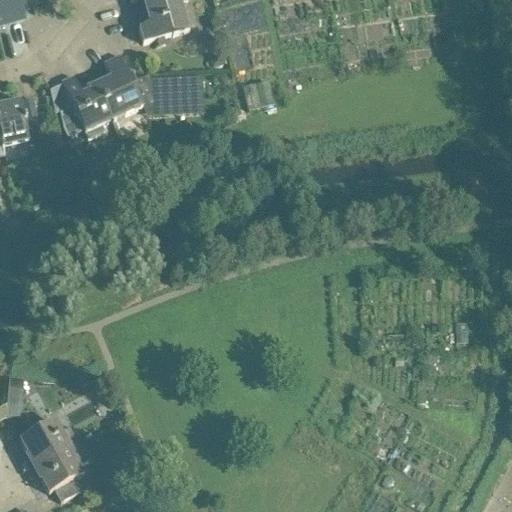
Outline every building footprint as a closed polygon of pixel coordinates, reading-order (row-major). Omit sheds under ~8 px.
[(0,0),(0,21),(19,16),(15,0),(0,0)] [(140,2),(144,16),(181,5),(179,0),(129,0),(131,5),(140,2)] [(181,5),(144,16),(148,28),(138,31),(143,47),(189,33),(181,5)] [(110,80),(96,86),(112,124),(142,111),(138,101),(143,99),(140,93),(132,75),(127,77),(119,58),(103,65),(110,80)] [(72,109),(59,115),(62,129),(67,141),(83,134),(84,137),(85,136),(88,142),(104,135),(102,129),(112,124),(96,86),(79,94),(73,79),(61,84),(69,103),(72,109)] [(184,82),(164,91),(172,110),(192,102),(184,82)] [(32,101),(0,108),(0,140),(1,145),(2,151),(28,145),(24,127),(37,125),(32,101)] [(47,139),(50,157),(61,154),(58,137),(47,139)] [(7,407),(6,414),(6,420),(19,422),(23,382),(9,381),(8,391),(7,402),(7,403),(7,407)] [(20,444),(34,470),(80,445),(72,430),(61,436),(55,425),(20,444)] [(80,445),(34,470),(49,496),(54,493),(61,506),(82,494),(75,482),(84,477),(76,463),(86,457),(80,445)]
